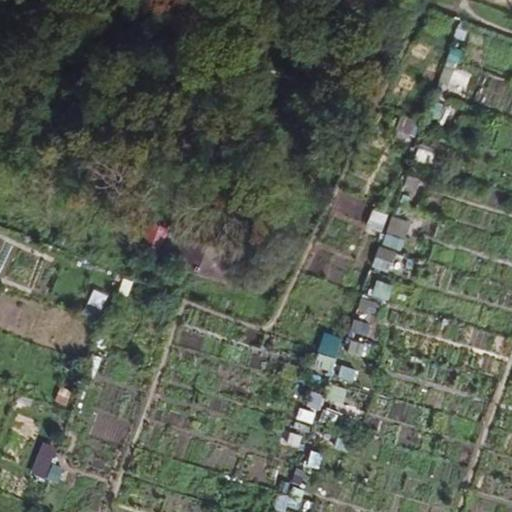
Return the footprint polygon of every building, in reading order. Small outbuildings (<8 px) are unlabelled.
[(467,87),(472,71),(452,66),(447,82),(467,87)] [(367,227),(383,233),(390,213),(374,208),(367,227)] [(376,266),(395,272),(411,221),(392,215),(376,266)] [(259,248),(216,234),(203,265),(244,278),(259,248)] [(390,301),(395,283),(378,278),(373,296),(390,301)] [(363,298),(358,318),(374,322),(380,302),(363,298)] [(335,372),(343,337),(325,333),(317,368),(335,372)] [(48,481),(59,447),(43,442),(32,476),(48,481)]
